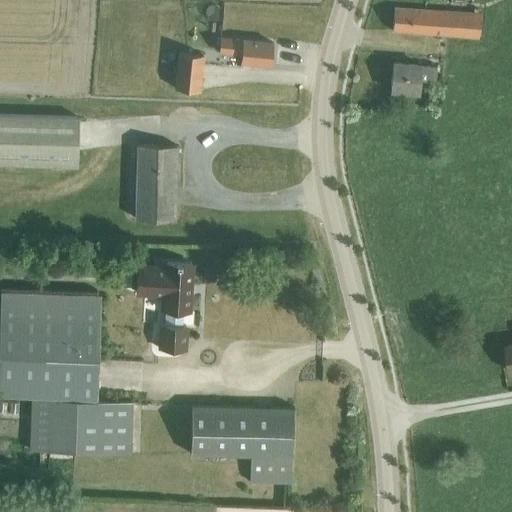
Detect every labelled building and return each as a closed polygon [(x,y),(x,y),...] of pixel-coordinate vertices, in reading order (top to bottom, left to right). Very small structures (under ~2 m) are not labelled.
[(429,0),(428,5),(442,9),(444,0),(429,0)] [(478,13),(392,7),(391,29),(476,36),(478,13)] [(204,34),(205,27),(190,25),(189,33),(204,34)] [(272,42),(242,39),(220,37),(218,52),(241,54),(240,62),(270,65),(272,42)] [(199,54),(179,52),(175,88),(198,90),(201,58),(199,54)] [(390,62),(389,92),(392,92),(392,94),(403,95),(403,92),(415,92),(415,81),(432,82),(433,65),(390,62)] [(0,114),(0,163),(76,166),(78,116),(0,114)] [(137,144),(135,218),(174,219),(176,145),(137,144)] [(137,268),(136,292),(165,294),(164,310),(164,323),(161,323),(160,347),(185,348),(186,324),(183,324),(183,311),(186,311),(189,263),(167,262),(166,270),(137,268)] [(129,402),(93,401),(97,295),(0,291),(0,392),(37,393),(35,447),(127,450),(129,402)] [(191,405),(189,453),(250,455),(249,481),(291,483),(293,408),(191,405)]
